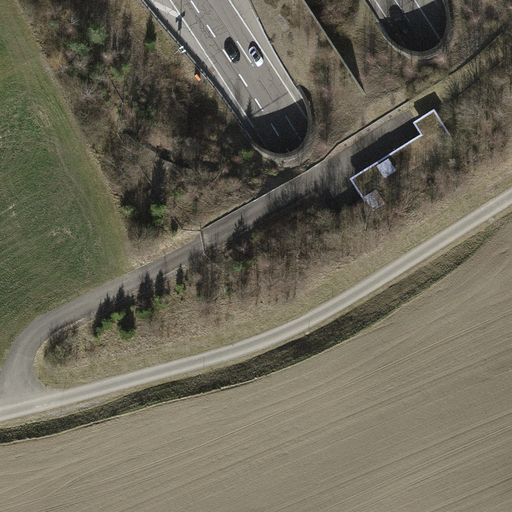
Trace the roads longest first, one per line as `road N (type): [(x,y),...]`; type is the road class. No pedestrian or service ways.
road 1 (track): [(511,192),(270,343),(30,403),(26,369),(36,340),(58,319),(211,246),(421,110)]
road 2 (motorway): [(202,0),(511,506)]
road 3 (motorway): [(511,174),(400,0)]
